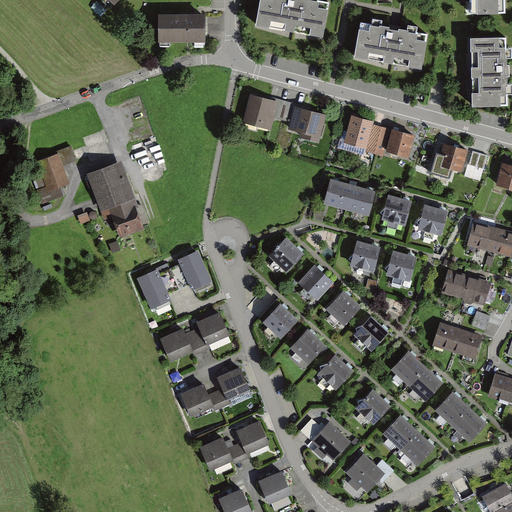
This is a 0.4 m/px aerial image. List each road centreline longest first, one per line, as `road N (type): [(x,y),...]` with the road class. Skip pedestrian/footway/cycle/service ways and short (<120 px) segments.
road 1 (unclassified): [(236,65),(511,141)]
road 2 (unclassified): [(0,123),(180,63),(236,65)]
road 3 (residential): [(232,297),(292,458),(337,511)]
road 4 (track): [(24,118),(18,224),(0,285)]
road 5 (residential): [(511,448),(460,463),(371,511)]
